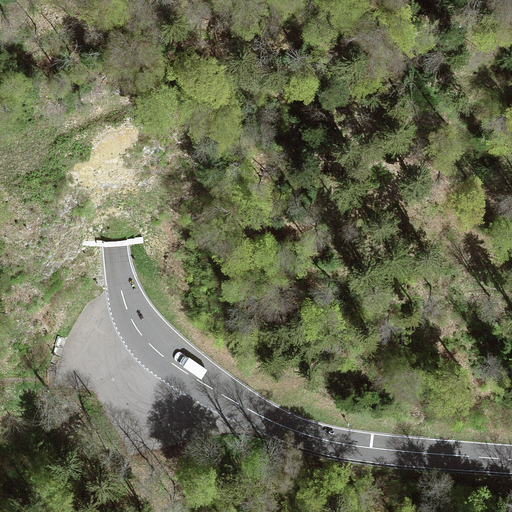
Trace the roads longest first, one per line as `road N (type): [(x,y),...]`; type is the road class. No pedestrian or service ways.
road 1 (secondary): [(511,460),(303,433),(223,395),(152,346),(132,317),(118,268),(91,0)]
road 2 (track): [(511,286),(489,280),(451,291),(275,421)]
road 3 (track): [(177,365),(0,378)]
